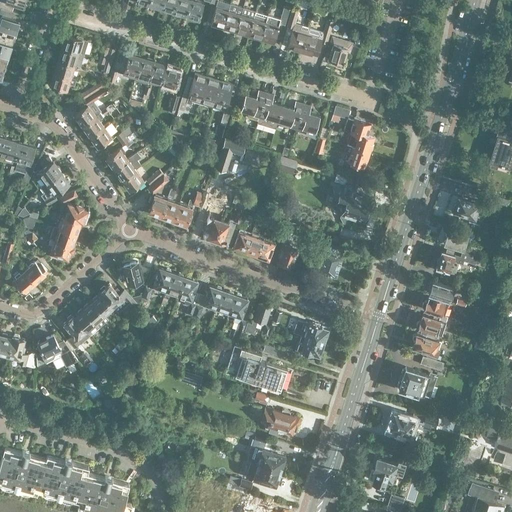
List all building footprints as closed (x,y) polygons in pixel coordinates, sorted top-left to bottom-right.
[(0,0),(0,6),(0,7),(0,6),(12,10),(14,5),(23,8),(25,0),(0,0)] [(162,0),(161,7),(173,11),(176,0),(162,0)] [(176,0),(173,11),(185,15),(190,0),(176,0)] [(190,0),(185,15),(198,19),(203,0),(205,0),(211,2),(211,0),(190,0)] [(216,3),(210,22),(223,26),(231,3),(221,0),(211,0),(211,2),(216,3)] [(231,3),(223,26),(236,30),(241,14),(243,7),(231,3)] [(268,14),(261,38),(274,42),(279,25),(278,25),(279,22),(285,24),(290,6),(284,5),(280,18),(268,14)] [(0,7),(0,26),(16,31),(20,20),(17,19),(19,12),(12,10),(0,6),(0,7)] [(243,7),(236,30),(248,34),(256,10),(243,7)] [(292,9),(287,26),(293,27),(288,46),(302,50),(309,27),(295,22),(299,10),(292,9)] [(268,14),(256,10),(248,34),(261,38),(268,14)] [(309,27),(302,50),(316,54),(322,36),(328,38),(333,20),(327,19),(323,31),(309,27)] [(0,39),(12,43),(16,31),(0,26),(0,39)] [(357,33),(353,45),(360,47),(363,35),(357,33)] [(62,44),(62,46),(84,53),(87,40),(82,39),(83,37),(77,35),(76,37),(66,34),(64,39),(63,39),(61,44),(62,44)] [(352,42),(332,36),(330,42),(333,43),(329,58),(343,62),(348,47),(350,48),(352,42)] [(0,52),(8,55),(12,43),(0,39),(0,52)] [(58,59),(76,64),(80,66),(84,53),(62,46),(58,59)] [(102,46),(98,62),(103,63),(104,63),(109,48),(102,46)] [(105,63),(103,70),(108,72),(115,49),(109,48),(104,63),(105,63)] [(0,65),(5,67),(8,55),(0,52),(0,65)] [(142,56),(129,52),(122,74),(128,76),(129,73),(136,75),(142,56)] [(142,56),(136,75),(136,76),(141,78),(141,76),(148,78),(154,60),(142,56)] [(54,70),(54,71),(70,76),(72,69),(75,69),(76,64),(58,59),(56,65),(55,64),(54,69),(54,70)] [(154,60),(148,78),(148,80),(153,82),(154,80),(160,82),(166,64),(154,60)] [(166,64),(160,82),(168,84),(166,90),(173,92),(180,68),(166,64)] [(112,69),(107,84),(113,86),(117,70),(112,69)] [(70,76),(54,71),(50,83),(58,86),(57,89),(66,91),(68,83),(74,84),(76,78),(70,76)] [(184,91),(179,108),(184,110),(186,102),(191,103),(193,97),(199,99),(206,76),(195,72),(189,92),(184,91)] [(206,76),(199,99),(213,104),(221,80),(206,76)] [(221,80),(213,104),(224,107),(220,120),(226,122),(231,105),(226,104),(232,83),(221,80)] [(100,81),(95,84),(98,89),(103,86),(100,81)] [(136,91),(138,83),(133,81),(131,89),(130,94),(134,96),(136,90),(136,91)] [(98,89),(95,84),(80,93),(84,99),(88,96),(98,89)] [(147,96),(150,87),(145,85),(142,95),(147,96)] [(107,92),(103,86),(88,96),(92,101),(107,92)] [(247,116),(258,120),(267,91),(259,89),(257,96),(245,93),(241,109),(248,111),(247,116)] [(258,120),(257,122),(275,128),(277,120),(282,104),(272,101),(274,94),(267,91),(258,120)] [(168,109),(168,112),(173,113),(174,111),(175,111),(179,95),(173,93),(168,109)] [(282,104),(277,120),(290,123),(289,127),(296,129),(303,102),(296,100),(294,107),(282,104)] [(73,113),(81,124),(95,114),(91,109),(92,107),(89,102),(73,113)] [(303,102),(296,129),(300,130),(301,127),(306,128),(305,134),(312,137),(315,138),(317,131),(316,131),(320,115),(309,112),(311,105),(303,102)] [(350,111),(336,106),(332,121),(338,123),(341,116),(347,118),(350,111)] [(95,114),(81,124),(89,135),(103,125),(99,120),(100,117),(104,115),(104,114),(108,111),(105,107),(101,110),(97,113),(95,114)] [(347,118),(343,129),(357,134),(353,145),(369,150),(374,136),(368,134),(371,122),(354,117),(354,120),(347,118)] [(130,124),(116,134),(120,140),(134,130),(130,124)] [(103,125),(89,135),(96,145),(103,140),(105,143),(112,137),(103,125)] [(511,128),(504,126),(500,125),(496,140),(498,141),(497,144),(492,158),(493,159),(491,165),(490,165),(490,166),(497,169),(500,161),(503,162),(506,163),(506,162),(510,164),(511,156),(511,128)] [(105,157),(113,168),(127,158),(123,153),(125,151),(128,148),(127,146),(134,141),(132,139),(137,134),(139,136),(142,133),(137,127),(134,130),(120,140),(123,144),(105,157)] [(335,131),(328,129),(327,136),(333,138),(335,131)] [(0,135),(0,160),(3,161),(4,160),(10,138),(0,135)] [(215,167),(224,170),(226,171),(233,151),(241,154),(245,143),(225,136),(215,167)] [(217,151),(221,140),(213,137),(210,149),(217,151)] [(325,138),(319,137),(315,151),(321,152),(325,138)] [(10,138),(4,160),(12,163),(13,160),(16,161),(22,142),(10,138)] [(16,161),(15,166),(14,169),(25,173),(21,180),(27,183),(31,174),(36,163),(30,161),(35,146),(22,142),(16,161)] [(181,150),(173,142),(167,148),(174,156),(181,150)] [(345,151),(351,152),(348,161),(351,162),(349,166),(357,168),(358,164),(364,166),(369,150),(353,145),(347,143),(345,151)] [(191,152),(189,149),(185,154),(187,156),(192,158),(193,155),(191,152)] [(252,155),(245,152),(243,160),(259,165),(263,153),(254,150),(252,155)] [(137,151),(127,158),(113,168),(121,179),(135,169),(141,164),(137,159),(140,156),(137,151)] [(34,171),(33,174),(34,176),(35,178),(36,177),(37,178),(39,177),(44,183),(61,171),(60,170),(60,168),(58,165),(56,164),(53,160),(52,160),(48,155),(39,162),(42,166),(41,167),(41,169),(38,171),(37,169),(34,171)] [(280,155),(276,169),(292,174),(296,160),(280,155)] [(145,180),(149,184),(163,172),(158,167),(145,180)] [(135,169),(121,179),(128,189),(135,184),(137,186),(144,181),(135,169)] [(61,171),(44,183),(40,186),(44,192),(41,194),(44,198),(47,203),(57,198),(53,192),(57,190),(58,191),(65,186),(64,184),(68,182),(69,179),(68,177),(65,177),(61,171)] [(145,198),(146,201),(144,207),(149,209),(148,212),(161,216),(170,188),(165,187),(162,197),(154,194),(155,192),(156,192),(156,190),(169,179),(163,172),(149,184),(146,187),(149,190),(148,192),(147,193),(145,198)] [(344,205),(342,213),(341,216),(343,221),(348,223),(350,216),(355,217),(355,219),(361,221),(362,219),(364,220),(371,198),(369,198),(369,197),(363,195),(362,196),(354,193),(356,186),(345,183),(343,189),(340,189),(336,203),(344,205)] [(179,203),(173,220),(186,224),(188,219),(189,220),(191,212),(190,212),(193,203),(199,205),(205,188),(199,186),(194,199),(190,198),(188,203),(180,201),(179,203)] [(170,188),(161,216),(173,220),(179,203),(172,200),(176,190),(170,188)] [(221,188),(217,199),(227,203),(231,192),(221,188)] [(75,189),(59,197),(62,204),(78,195),(75,189)] [(446,206),(450,193),(441,191),(437,203),(446,206)] [(257,201),(235,194),(232,201),(254,209),(257,201)] [(470,199),(458,195),(454,209),(479,217),(482,216),(483,211),(482,209),(485,201),(471,197),(470,199)] [(492,205),(508,210),(511,200),(496,195),(492,205)] [(75,204),(67,201),(63,214),(81,220),(84,221),(88,208),(83,206),(83,205),(76,202),(75,204)] [(216,205),(213,204),(210,203),(206,213),(209,214),(207,220),(203,233),(207,234),(207,236),(214,239),(221,219),(214,217),(215,213),(214,213),(216,205)] [(27,214),(23,207),(17,214),(23,216),(27,214)] [(221,219),(214,239),(221,241),(222,239),(227,241),(231,228),(232,228),(234,223),(236,221),(238,222),(239,221),(241,214),(242,213),(237,212),(235,218),(233,219),(229,218),(228,222),(221,219)] [(63,214),(59,226),(76,232),(77,231),(79,232),(81,225),(79,225),(81,220),(63,214)] [(29,216),(23,218),(26,226),(32,228),(36,218),(29,216)] [(283,219),(281,226),(281,227),(289,229),(294,231),(296,223),(283,219)] [(76,232),(53,225),(49,237),(51,238),(51,237),(54,239),(74,245),(76,238),(75,237),(76,232)] [(446,233),(444,241),(462,247),(467,232),(448,226),(448,228),(446,229),(445,232),(446,233)] [(281,227),(279,234),(278,239),(284,241),(277,261),(292,266),(299,247),(292,244),(293,240),(287,238),(289,229),(281,227)] [(251,233),(239,228),(233,245),(245,250),(251,233)] [(27,229),(24,231),(33,242),(38,237),(32,231),(27,229)] [(251,231),(251,233),(245,250),(257,254),(263,235),(251,231)] [(263,235),(257,254),(269,258),(275,239),(267,236),(263,235)] [(74,245),(54,239),(51,237),(51,238),(49,243),(52,245),(50,251),(52,252),(51,254),(58,256),(58,254),(68,257),(68,256),(70,257),(74,245)] [(323,248),(316,268),(335,274),(342,253),(335,251),(337,245),(311,237),(307,247),(318,251),(320,247),(323,248)] [(8,241),(2,262),(8,264),(14,243),(8,241)] [(468,245),(466,250),(477,254),(479,255),(481,248),(468,245)] [(446,250),(441,248),(439,257),(437,257),(436,260),(437,261),(435,268),(441,270),(442,266),(449,268),(449,267),(453,268),(455,260),(462,262),(467,263),(468,260),(477,263),(479,262),(480,258),(479,256),(477,255),(477,254),(466,250),(462,249),(460,254),(452,252),(453,250),(447,248),(446,250)] [(12,264),(10,273),(14,278),(13,280),(20,288),(22,286),(26,290),(36,282),(22,266),(15,258),(12,261),(11,264),(12,264)] [(487,266),(499,269),(501,261),(489,258),(487,266)] [(26,263),(22,266),(36,282),(49,271),(41,263),(39,265),(35,260),(28,266),(26,263)] [(123,264),(128,282),(134,281),(134,280),(142,278),(138,260),(123,264)] [(153,286),(165,290),(172,271),(160,267),(160,268),(159,267),(155,277),(156,278),(153,286)] [(172,271),(165,290),(178,295),(184,276),(172,271)] [(184,276),(178,295),(185,297),(183,303),(189,305),(186,312),(192,315),(196,303),(197,300),(191,297),(193,290),(194,291),(198,281),(196,281),(197,280),(184,276)] [(430,285),(428,290),(451,298),(456,285),(432,277),(431,279),(430,279),(429,283),(430,285)] [(455,286),(466,289),(468,284),(457,281),(455,286)] [(100,290),(102,292),(114,306),(118,311),(128,303),(131,307),(137,302),(124,287),(120,291),(116,287),(115,288),(110,282),(100,290)] [(222,289),(210,284),(210,285),(209,285),(205,295),(206,295),(203,303),(215,308),(222,289)] [(152,288),(145,286),(143,294),(142,297),(148,299),(152,288)] [(235,293),(222,289),(215,308),(228,312),(235,293)] [(102,292),(93,300),(105,313),(114,306),(102,292)] [(235,293),(228,312),(235,315),(233,321),(240,323),(238,329),(235,329),(232,340),(240,342),(245,330),(247,321),(241,319),(242,317),(241,317),(244,308),(245,308),(248,298),(247,298),(247,297),(235,293)] [(138,303),(140,303),(142,297),(143,294),(132,297),(137,302),(136,302),(138,303)] [(424,306),(434,310),(445,313),(449,301),(428,294),(426,299),(423,299),(422,303),(424,306)] [(455,303),(465,306),(466,300),(457,297),(455,303)] [(93,300),(84,308),(96,322),(96,323),(99,326),(108,319),(104,314),(105,313),(93,300)] [(262,302),(259,301),(253,318),(252,323),(247,321),(245,330),(253,333),(258,319),(266,322),(271,305),(268,304),(269,303),(262,301),(262,302)] [(196,303),(192,315),(200,317),(204,306),(196,303)] [(84,308),(75,316),(88,330),(87,331),(90,334),(99,326),(96,323),(96,322),(84,308)] [(279,321),(282,312),(276,310),(273,319),(279,321)] [(447,314),(445,313),(434,310),(433,315),(422,311),(420,319),(417,320),(416,324),(417,326),(417,327),(429,331),(437,333),(441,335),(447,314)] [(87,331),(88,330),(75,316),(73,314),(64,322),(69,328),(68,329),(72,333),(67,337),(75,347),(90,334),(87,331)] [(303,326),(301,333),(323,340),(328,327),(326,327),(327,326),(308,320),(308,321),(305,320),(303,326)] [(265,324),(262,333),(268,335),(271,325),(265,324)] [(429,331),(427,334),(416,330),(415,332),(412,333),(411,336),(413,338),(413,340),(414,340),(413,344),(427,349),(426,353),(428,354),(437,357),(440,358),(441,355),(436,353),(441,339),(435,337),(437,333),(429,331)] [(37,364),(49,358),(53,359),(60,355),(65,366),(78,359),(63,339),(57,341),(53,333),(38,341),(42,350),(36,352),(37,364)] [(323,340),(301,333),(299,341),(298,340),(296,346),(300,347),(299,348),(318,354),(318,353),(319,353),(323,340)] [(1,334),(0,337),(0,352),(7,354),(12,337),(1,334)] [(13,335),(12,337),(7,354),(20,358),(19,363),(26,365),(29,353),(23,352),(24,347),(23,346),(25,338),(13,335)] [(121,342),(116,346),(119,350),(124,346),(121,342)] [(263,350),(282,356),(294,360),(296,353),(294,352),(295,350),(285,347),(285,349),(265,343),(263,350)] [(235,344),(233,351),(226,372),(245,378),(259,382),(280,389),(287,367),(260,358),(261,353),(235,344)] [(108,350),(105,352),(111,358),(114,355),(110,350),(109,351),(108,350)] [(437,357),(428,354),(427,356),(423,355),(421,363),(441,369),(444,362),(436,359),(437,357)] [(423,395),(423,394),(430,396),(437,375),(435,374),(436,373),(429,371),(429,373),(405,365),(405,367),(402,367),(401,371),(402,373),(401,378),(398,379),(397,383),(398,385),(398,387),(423,395)] [(501,385),(498,396),(511,401),(511,375),(508,374),(504,386),(501,385)] [(127,394),(132,400),(135,394),(129,388),(127,394)] [(251,389),(249,395),(259,399),(258,401),(266,404),(267,401),(268,401),(270,394),(251,389)] [(104,403),(104,408),(114,410),(114,403),(112,399),(110,399),(104,403)] [(298,422),(300,417),(298,415),(289,413),(290,410),(281,407),(281,410),(265,405),(261,417),(268,419),(267,423),(270,423),(268,428),(276,430),(277,426),(291,430),(293,422),(296,422),(298,422)] [(423,420),(425,413),(414,410),(412,417),(423,420)] [(413,433),(416,426),(421,428),(422,427),(429,429),(431,423),(436,425),(438,417),(426,413),(423,420),(422,421),(418,420),(418,419),(394,411),(391,418),(389,419),(388,423),(389,425),(391,426),(389,431),(398,434),(399,429),(413,433)] [(511,424),(491,417),(485,435),(495,438),(493,443),(507,448),(505,453),(511,455),(511,452),(511,424)] [(470,432),(472,420),(465,418),(462,431),(470,432)] [(244,429),(242,433),(244,436),(253,439),(247,458),(251,459),(255,460),(280,468),(284,453),(281,452),(281,449),(276,448),(270,447),(265,445),(265,447),(263,446),(264,442),(265,443),(266,436),(256,433),(244,429)] [(0,483),(2,484),(1,486),(3,487),(5,488),(8,489),(10,489),(12,489),(13,487),(19,489),(18,491),(20,492),(22,493),(24,494),(27,494),(29,494),(30,491),(37,493),(37,490),(45,458),(28,454),(29,452),(22,450),(22,452),(4,447),(0,460),(0,483)] [(45,458),(37,490),(44,492),(44,494),(46,496),(48,496),(50,497),(53,497),(54,497),(55,495),(62,497),(61,499),(62,500),(63,501),(65,501),(67,502),(70,502),(72,502),(72,500),(79,501),(87,473),(88,467),(71,462),(71,460),(64,458),(64,460),(46,456),(45,458)] [(377,456),(374,466),(371,465),(367,476),(373,478),(387,483),(387,482),(390,483),(392,476),(395,476),(396,473),(399,474),(404,460),(398,457),(397,460),(390,458),(389,460),(377,456)] [(249,468),(247,475),(275,483),(280,468),(255,460),(251,459),(249,468)] [(199,473),(186,469),(182,482),(195,486),(199,473)] [(87,473),(79,501),(77,507),(95,511),(128,511),(131,503),(124,501),(129,484),(112,479),(112,477),(104,475),(104,477),(87,473)] [(230,474),(228,481),(250,488),(252,481),(230,474)] [(246,487),(228,482),(226,487),(244,492),(246,487)] [(477,497),(472,511),(501,511),(504,505),(492,501),(496,490),(471,482),(470,487),(469,486),(467,493),(468,493),(477,497)] [(240,491),(233,511),(266,511),(267,508),(254,504),(256,496),(240,491)] [(192,497),(178,493),(174,506),(188,511),(192,497)] [(392,493),(387,505),(400,510),(404,497),(392,493)]
